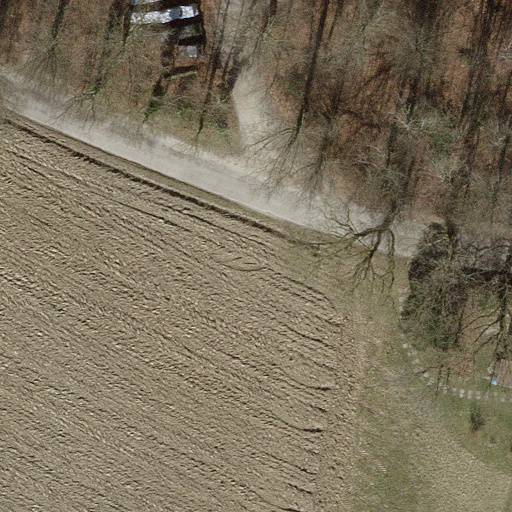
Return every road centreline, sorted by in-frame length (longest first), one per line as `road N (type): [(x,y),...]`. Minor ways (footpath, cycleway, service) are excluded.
road 1 (tertiary): [(0,57),(259,178),(511,246)]
road 2 (track): [(223,0),(259,178)]
